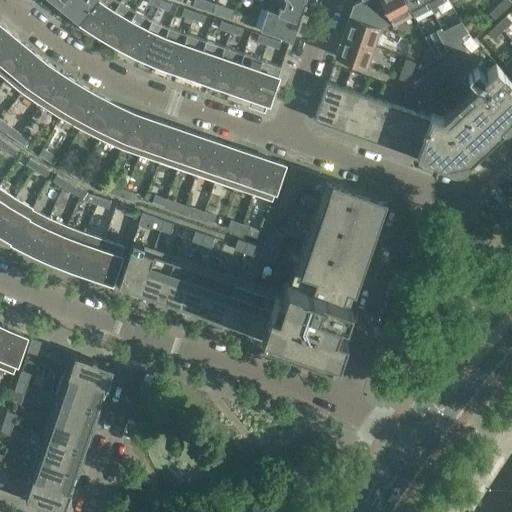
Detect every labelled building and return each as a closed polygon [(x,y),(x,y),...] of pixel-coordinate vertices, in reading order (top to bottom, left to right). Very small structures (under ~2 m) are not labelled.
[(67,0),(62,7),(78,21),(95,0),(67,0)] [(95,0),(78,21),(97,32),(113,7),(117,0),(116,0),(95,0)] [(117,0),(97,32),(116,43),(135,10),(117,0)] [(168,12),(171,4),(161,0),(159,0),(157,8),(168,12)] [(201,0),(200,7),(214,11),(217,2),(209,0),(201,0)] [(269,0),(269,1),(266,7),(276,10),(297,17),(302,0),(269,0)] [(358,0),(353,3),(349,15),(379,25),(380,24),(390,19),(381,0),(358,0)] [(381,0),(390,19),(391,22),(411,11),(410,9),(404,0),(381,0)] [(425,0),(404,0),(410,9),(411,11),(412,13),(428,5),(425,0)] [(502,10),(510,2),(508,0),(501,0),(497,5),(502,10)] [(217,2),(214,11),(233,18),(236,9),(217,2)] [(488,13),(493,18),(502,10),(497,5),(488,13)] [(266,7),(266,8),(260,27),(261,29),(284,37),(285,35),(290,37),(297,17),(276,10),(266,7)] [(192,20),(195,12),(183,8),(180,16),(192,20)] [(135,10),(116,43),(135,54),(149,27),(152,19),(135,10)] [(235,11),(233,18),(248,23),(250,15),(235,11)] [(203,24),(206,16),(195,12),(192,20),(203,24)] [(349,15),(342,34),(372,45),(379,25),(349,15)] [(509,21),(503,15),(495,23),(501,29),(509,21)] [(149,27),(135,54),(155,63),(168,27),(152,19),(149,27)] [(217,29),(229,33),(231,25),(220,21),(217,29)] [(486,31),(492,37),(501,29),(495,23),(486,31)] [(0,24),(0,53),(14,36),(0,24)] [(229,33),(240,37),(243,28),(231,25),(229,33)] [(168,27),(155,63),(159,64),(174,69),(186,33),(168,27)] [(464,27),(452,35),(455,40),(468,32),(464,27)] [(270,36),(258,32),(255,41),(267,45),(270,36)] [(186,33),(174,69),(193,75),(205,40),(186,33)] [(342,34),(335,54),(365,65),(367,60),(372,45),(342,34)] [(469,35),(417,83),(430,89),(478,44),(469,35)] [(14,36),(0,53),(0,73),(5,78),(30,49),(14,36)] [(267,45),(278,49),(281,40),(270,36),(267,45)] [(205,40),(193,75),(211,82),(223,46),(205,40)] [(442,47),(439,41),(432,45),(435,51),(442,47)] [(421,46),(410,43),(404,58),(415,62),(421,46)] [(223,46),(211,82),(230,88),(242,53),(223,46)] [(431,48),(425,51),(418,66),(422,70),(436,57),(431,48)] [(5,78),(20,91),(44,61),(30,49),(5,78)] [(242,53),(230,88),(249,95),(261,59),(242,53)] [(398,78),(409,82),(416,62),(415,62),(405,58),(398,78)] [(262,59),(249,95),(268,101),(280,66),(262,59)] [(44,61),(20,91),(41,104),(62,72),(44,61)] [(429,116),(416,154),(444,164),(444,162),(466,157),(468,159),(501,127),(498,124),(511,111),(511,80),(495,62),(483,73),(476,66),(471,69),(469,71),(467,76),(475,85),(441,116),(430,112),(429,116)] [(78,83),(62,72),(41,104),(59,116),(78,83)] [(344,86),(326,80),(313,118),(330,124),(344,86)] [(78,83),(59,116),(78,127),(96,93),(78,83)] [(361,92),(344,86),(330,124),(347,130),(361,92)] [(378,98),(361,92),(347,130),(364,136),(378,98)] [(96,93),(82,119),(78,127),(97,137),(115,103),(96,93)] [(395,104),(378,98),(364,136),(381,142),(395,104)] [(115,103),(97,137),(119,146),(122,139),(134,111),(115,103)] [(412,110),(395,104),(381,142),(399,148),(412,110)] [(429,116),(412,110),(399,148),(416,154),(429,116)] [(134,111),(119,146),(140,154),(153,118),(134,111)] [(153,118),(140,154),(159,161),(172,124),(159,120),(153,118)] [(19,134),(0,120),(0,131),(13,141),(19,134)] [(172,124),(159,161),(177,167),(190,130),(172,124)] [(190,130),(177,167),(196,174),(209,136),(190,130)] [(28,141),(19,134),(13,141),(23,148),(28,141)] [(209,136),(196,174),(215,180),(228,143),(209,136)] [(0,149),(11,157),(16,151),(5,143),(0,149)] [(228,143),(215,180),(234,187),(247,150),(228,143)] [(59,160),(41,149),(37,156),(54,167),(59,160)] [(247,150),(234,187),(252,193),(265,156),(247,150)] [(265,156),(252,193),(271,199),(275,191),(283,168),(282,168),(284,163),(265,156)] [(36,163),(29,158),(25,165),(32,170),(36,163)] [(49,170),(36,163),(32,170),(44,177),(49,170)] [(120,275),(118,283),(138,291),(158,298),(179,305),(199,312),(219,319),(240,326),(260,333),(262,333),(323,354),(324,354),(325,355),(326,355),(329,354),(331,351),(331,350),(339,327),(343,317),(376,221),(384,197),(324,177),(304,170),(284,163),(282,168),(272,200),(256,245),(247,242),(237,238),(145,207),(143,212),(139,223),(133,240),(120,275)] [(78,182),(82,175),(72,170),(68,176),(78,182)] [(116,183),(125,186),(129,175),(121,172),(116,183)] [(56,175),(51,183),(60,188),(65,181),(56,175)] [(88,187),(92,181),(82,175),(78,182),(88,187)] [(65,181),(60,188),(78,199),(83,192),(65,181)] [(98,192),(120,200),(123,191),(101,184),(98,192)] [(0,186),(0,220),(16,197),(0,186)] [(120,200),(132,203),(134,195),(123,191),(120,200)] [(85,202),(96,206),(98,198),(87,194),(85,202)] [(164,200),(154,196),(151,205),(161,208),(164,200)] [(16,197),(0,220),(0,233),(11,240),(31,206),(16,197)] [(98,198),(96,206),(108,210),(111,203),(98,198)] [(184,206),(164,200),(161,208),(181,215),(184,206)] [(31,206),(11,240),(11,241),(31,251),(49,216),(32,208),(32,207),(31,206)] [(134,210),(122,206),(120,215),(131,218),(134,210)] [(204,213),(184,206),(181,215),(201,221),(204,213)] [(215,216),(204,213),(201,221),(212,225),(215,216)] [(49,216),(31,251),(51,260),(67,225),(49,216)] [(229,219),(226,227),(240,232),(243,224),(229,219)] [(240,232),(258,238),(261,230),(243,224),(240,232)] [(67,225),(51,260),(70,268),(83,231),(67,225)] [(83,231),(70,268),(91,275),(104,238),(83,231)] [(104,238),(91,275),(111,282),(112,281),(121,255),(120,254),(119,253),(122,244),(104,238)] [(27,336),(6,328),(0,341),(0,366),(13,372),(14,372),(27,336)] [(32,339),(28,350),(37,353),(41,342),(32,339)] [(112,366),(70,352),(63,371),(106,386),(112,366)] [(21,370),(17,380),(27,383),(30,373),(21,370)] [(106,386),(63,371),(56,393),(98,408),(106,386)] [(17,380),(13,390),(23,394),(27,383),(17,380)] [(98,408),(56,393),(49,413),(92,427),(98,408)] [(7,410),(3,421),(13,424),(16,414),(7,410)] [(92,427),(49,413),(41,434),(84,449),(92,427)] [(3,421),(0,429),(0,431),(9,435),(13,424),(3,421)] [(84,449),(41,434),(35,454),(77,469),(84,449)] [(70,489),(77,469),(35,454),(27,475),(70,489)] [(70,489),(27,475),(20,496),(63,511),(70,489)]
